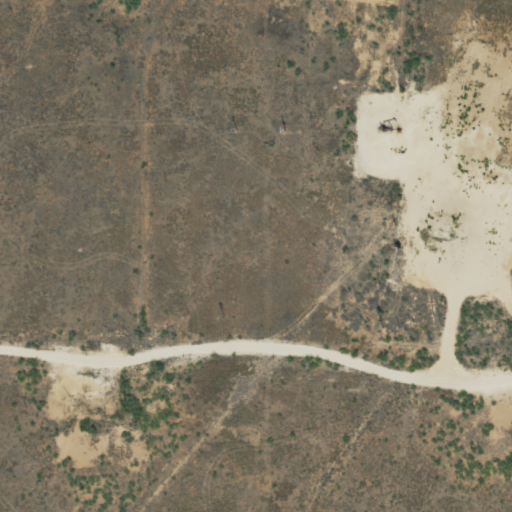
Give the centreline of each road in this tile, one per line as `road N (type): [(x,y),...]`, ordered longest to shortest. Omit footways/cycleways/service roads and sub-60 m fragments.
road 1 (track): [(511,360),(438,367),(240,321),(0,331)]
road 2 (track): [(160,0),(149,321)]
